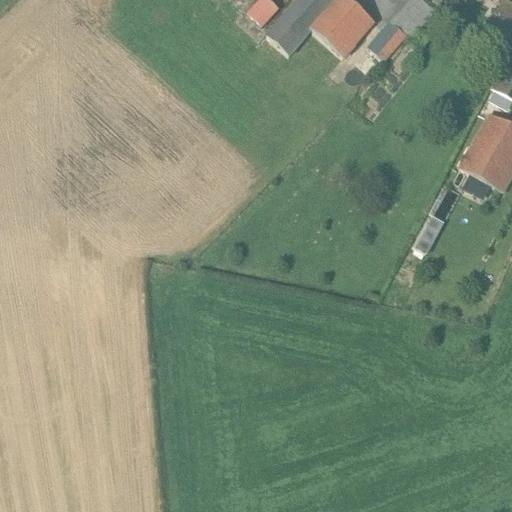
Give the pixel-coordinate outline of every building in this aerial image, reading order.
[(343,0),(301,0),(266,41),(288,60),(310,34),(342,63),(374,26),(343,0)] [(417,0),(411,0),(399,15),(419,31),(434,15),(417,0)] [(511,6),(503,1),(486,31),(511,45),(511,6)] [(389,27),(367,52),(382,65),(404,40),(389,27)] [(511,54),(491,92),(511,103),(511,54)] [(511,131),(488,118),(457,173),(458,173),(503,198),(511,181),(511,131)]
